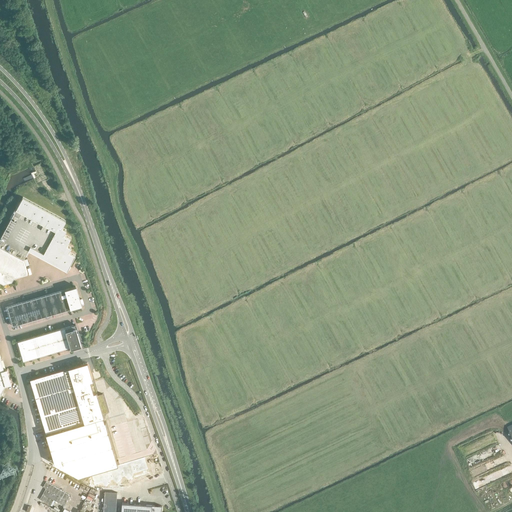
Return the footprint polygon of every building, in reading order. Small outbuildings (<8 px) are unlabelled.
[(23,197),(0,238),(0,245),(24,259),(29,249),(50,261),(52,257),(58,260),(56,264),(67,270),(76,255),(69,251),(71,247),(67,244),(71,237),(64,234),(67,229),(62,227),(66,220),(23,197)] [(0,281),(1,280),(4,282),(12,280),(14,276),(28,272),(26,265),(25,264),(25,262),(24,259),(0,245),(0,281)] [(75,286),(7,306),(13,325),(81,305),(75,286)] [(75,324),(18,341),(18,342),(22,354),(24,360),(71,347),(71,349),(82,346),(81,344),(75,324)] [(0,395),(5,385),(6,385),(8,384),(12,383),(7,368),(4,369),(0,354),(0,395)] [(79,365),(30,379),(46,434),(55,463),(79,476),(91,473),(118,465),(104,417),(103,413),(108,412),(103,393),(98,395),(91,373),(90,373),(87,363),(79,366),(79,365)] [(91,473),(94,485),(101,483),(106,487),(111,482),(113,480),(117,484),(122,479),(124,476),(129,480),(134,475),(136,473),(136,475),(149,471),(148,469),(150,469),(146,457),(144,457),(118,465),(91,473)] [(64,506),(70,495),(46,482),(43,487),(45,488),(39,499),(50,505),(53,500),(64,506)] [(115,511),(117,492),(105,491),(103,511),(115,511)] [(121,511),(161,511),(162,506),(152,505),(122,503),(121,511)]
